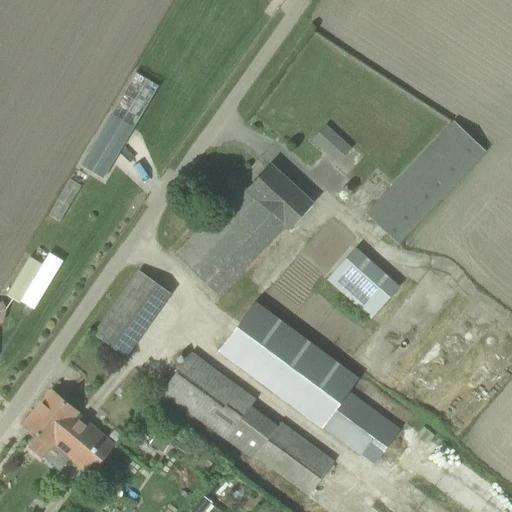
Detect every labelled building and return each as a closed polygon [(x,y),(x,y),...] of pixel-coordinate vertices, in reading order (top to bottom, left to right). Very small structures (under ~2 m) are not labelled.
[(128,70),(80,167),(104,179),(152,81),(128,70)] [(452,121),(389,188),(365,215),(398,245),(485,152),(452,121)] [(308,137),(335,163),(350,147),(323,122),(308,137)] [(174,254),(220,296),(283,228),(286,231),(311,203),(270,165),(247,190),(240,183),(174,254)] [(370,319),(400,286),(357,248),(327,280),(370,319)] [(169,292),(139,271),(138,271),(94,335),(125,357),(169,292)] [(170,396),(227,438),(253,458),(255,455),(309,494),(333,462),(279,423),(276,426),(250,407),(255,400),(191,352),(163,391),(160,396),(166,401),(170,396)] [(89,474),(114,444),(51,392),(25,424),(39,436),(30,447),(44,459),(55,445),(89,474)] [(399,431),(347,393),(323,425),(375,463),(399,431)] [(203,511),(212,501),(201,493),(186,511),(203,511)]
